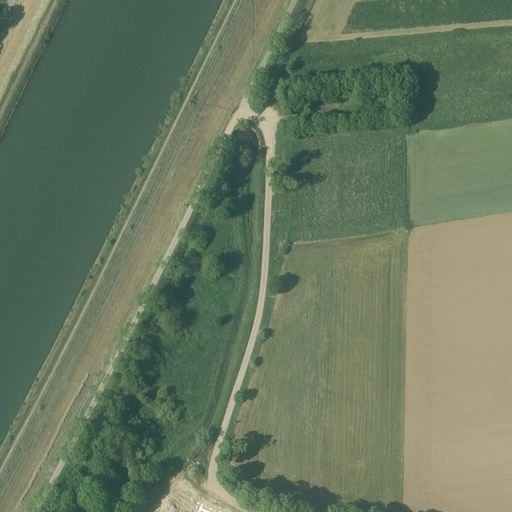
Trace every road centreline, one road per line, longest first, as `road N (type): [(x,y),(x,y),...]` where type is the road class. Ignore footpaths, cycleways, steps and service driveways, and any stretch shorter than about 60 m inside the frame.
road 1 (unclassified): [(33,511),(239,111)]
road 2 (unclassified): [(250,511),(219,491),(210,472),(264,276),(269,136),(239,111)]
road 3 (unclassified): [(239,111),(293,0)]
